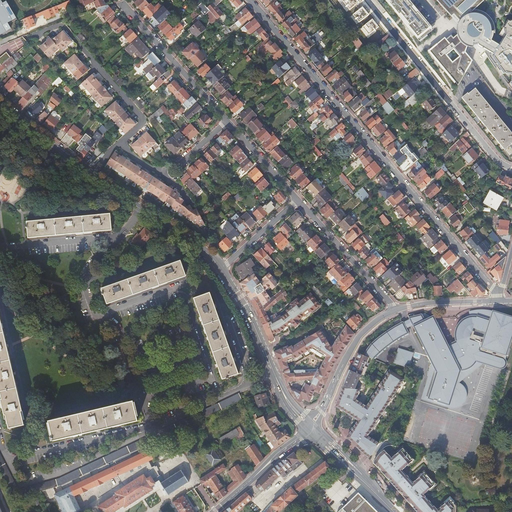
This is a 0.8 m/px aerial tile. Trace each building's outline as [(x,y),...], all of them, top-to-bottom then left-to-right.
[(16,19),(6,2),(2,4),(0,0),(0,35),(6,32),(10,29),(8,24),(12,22),(16,19)] [(72,5),(70,0),(62,3),(64,6),(65,8),(65,9),(72,5)] [(96,9),(106,6),(103,0),(79,0),(82,7),(93,2),(96,9)] [(131,0),(141,11),(142,10),(148,5),(144,0),(131,0)] [(274,15),(279,11),(276,8),(280,5),(275,0),(265,9),(268,11),(270,10),(274,15)] [(356,0),(342,0),(350,9),(358,2),(356,0)] [(432,30),(406,0),(386,0),(385,1),(418,41),(432,30)] [(436,0),(457,24),(484,0),(436,0)] [(207,8),(209,11),(217,19),(222,14),(213,2),(207,8)] [(154,8),(150,3),(148,5),(142,10),(150,19),(162,8),(159,4),(154,8)] [(114,13),(108,5),(106,6),(96,9),(107,20),(114,13)] [(369,15),(363,7),(353,15),(359,22),(369,15)] [(52,8),(46,10),(49,17),(54,15),(54,14),(52,8)] [(239,20),(248,12),(245,8),(235,16),(239,20)] [(49,17),(46,10),(32,16),(33,19),(44,15),(46,18),(49,17)] [(209,11),(206,14),(213,22),(217,19),(209,11)] [(282,22),(291,15),(289,11),(283,16),(279,11),(274,15),(279,21),(280,21),(282,22)] [(239,20),(235,23),(238,27),(248,18),(249,19),(252,16),(248,12),(239,20)] [(122,29),(125,33),(128,30),(125,26),(122,23),(121,23),(117,19),(113,15),(108,20),(111,24),(110,25),(117,33),(122,29)] [(483,18),(478,16),(473,15),(469,16),(464,18),(459,24),(457,31),(457,37),(460,42),(464,46),(467,47),(472,48),(477,48),(479,47),(482,46),(486,42),(487,40),(489,37),(490,33),(489,27),(487,22),(483,18)] [(33,19),(32,16),(21,21),(21,23),(24,22),(28,29),(36,26),(35,23),(33,19)] [(155,17),(151,21),(153,23),(153,24),(156,28),(162,22),(159,19),(157,20),(155,17)] [(287,30),(292,27),(289,24),(293,21),(291,17),(282,25),(287,30)] [(250,23),(249,22),(240,29),(241,30),(246,30),(247,29),(250,33),(255,29),(260,26),(255,19),(250,23)] [(493,55),(492,56),(499,66),(500,65),(502,68),(500,69),(501,70),(504,74),(504,73),(511,74),(511,75),(511,82),(508,84),(511,89),(511,19),(508,21),(507,20),(504,26),(503,26),(503,27),(503,28),(505,35),(503,37),(498,46),(493,55)] [(372,20),(363,27),(369,35),(378,27),(372,20)] [(165,21),(159,27),(165,34),(171,28),(170,27),(171,26),(167,22),(166,23),(165,21)] [(189,29),(197,37),(206,29),(198,21),(189,29)] [(179,26),(178,24),(166,35),(171,41),(180,32),(176,28),(177,27),(177,28),(179,26)] [(300,30),(295,24),(292,27),(287,30),(292,37),(300,30)] [(256,31),(253,33),(256,36),(259,34),(264,41),(268,38),(269,37),(261,28),(257,31),(256,31)] [(130,29),(123,35),(130,42),(136,36),(130,29)] [(60,34),(57,36),(68,48),(68,45),(71,43),(73,43),(63,31),(62,32),(60,33),(60,34)] [(307,40),(309,38),(303,32),(295,39),(300,46),(307,40)] [(392,37),(389,33),(378,41),(382,45),(392,37)] [(68,48),(57,36),(55,38),(53,39),(52,40),(60,50),(62,52),(62,50),(66,47),(68,48)] [(453,40),(451,37),(446,41),(444,39),(429,53),(457,86),(472,62),(465,52),(467,47),(464,46),(460,42),(457,37),(453,40)] [(58,49),(60,50),(52,40),(50,38),(49,39),(47,40),(45,42),(55,54),(55,52),(58,49)] [(135,39),(123,50),(130,58),(133,55),(134,55),(143,47),(135,39)] [(312,46),(307,40),(300,46),(305,52),(312,46)] [(498,46),(487,40),(486,42),(482,46),(479,47),(491,53),(493,55),(498,46)] [(53,54),(55,54),(45,42),(42,44),(42,45),(40,46),(39,47),(49,59),(50,57),(53,54)] [(198,51),(199,50),(192,43),(183,51),(186,54),(184,55),(188,60),(190,58),(198,51)] [(274,43),(268,49),(274,56),(273,57),(275,59),(276,58),(277,60),(282,55),(280,53),(282,52),(274,43)] [(143,47),(134,55),(139,61),(141,59),(148,53),(143,47)] [(312,60),(319,55),(323,52),(322,50),(320,52),(317,49),(315,51),(314,49),(308,55),(312,60)] [(198,51),(190,58),(197,67),(206,59),(198,51)] [(0,57),(0,64),(0,65),(11,57),(7,52),(0,57)] [(19,52),(14,54),(17,60),(22,57),(19,52)] [(160,61),(152,52),(148,56),(150,58),(142,65),(145,68),(143,70),(147,74),(157,64),(160,61)] [(386,56),(392,64),(399,58),(394,52),(391,54),(390,53),(386,56)] [(493,55),(491,53),(489,56),(497,67),(499,66),(492,56),(493,55)] [(75,54),(64,63),(78,80),(89,70),(75,54)] [(319,69),(324,65),(322,62),(324,60),(319,55),(312,60),(319,69)] [(16,64),(11,57),(0,65),(3,69),(7,72),(16,64)] [(399,58),(392,64),(399,72),(403,68),(402,67),(405,65),(399,58)] [(143,62),(141,59),(139,61),(135,65),(137,68),(143,62)] [(284,65),(279,61),(275,65),(272,67),(276,73),(275,74),(279,78),(290,68),(287,64),(286,66),(285,65),(284,65)] [(20,70),(16,64),(7,72),(9,75),(2,81),(5,84),(12,77),(20,70)] [(165,73),(157,64),(147,74),(145,75),(150,80),(156,75),(159,78),(165,73)] [(205,76),(211,70),(206,64),(197,71),(203,78),(205,76)] [(222,68),(218,64),(211,70),(205,76),(208,79),(210,82),(213,85),(222,78),(226,74),(222,68)] [(327,65),(321,70),(325,75),(331,70),(327,65)] [(50,67),(46,72),(33,85),(38,89),(37,90),(40,92),(42,94),(46,90),(58,76),(50,67)] [(288,86),(294,81),(293,80),(300,74),(295,67),(286,75),(289,78),(284,83),(288,86)] [(403,79),(407,84),(415,77),(418,75),(420,73),(416,68),(403,79)] [(171,74),(168,70),(150,87),(153,90),(171,74)] [(362,78),(365,75),(360,70),(356,73),(358,75),(356,78),(358,81),(360,79),(362,78)] [(335,77),(336,79),(337,79),(338,78),(341,75),(343,74),(341,72),(338,74),(335,71),(327,77),(330,81),(335,77)] [(86,89),(97,80),(92,75),(81,84),(86,89)] [(295,82),(304,92),(311,86),(302,76),(295,82)] [(333,85),(336,89),(346,81),(348,80),(344,76),(339,81),(335,84),(333,85)] [(362,79),(362,78),(360,79),(363,83),(365,82),(366,83),(365,84),(367,87),(371,83),(365,76),(362,79)] [(15,79),(12,77),(4,86),(8,89),(8,91),(9,92),(10,92),(11,92),(13,89),(18,84),(14,80),(15,79)] [(222,78),(213,85),(222,95),(230,87),(222,78)] [(31,88),(22,80),(18,84),(13,89),(22,98),(31,88)] [(101,85),(97,80),(86,89),(91,95),(101,85)] [(181,89),(173,80),(167,86),(175,95),(181,89)] [(417,92),(423,87),(417,80),(416,82),(415,81),(411,84),(414,88),(413,89),(415,93),(417,92)] [(346,81),(336,89),(341,95),(346,91),(350,88),(351,87),(346,81)] [(22,98),(15,106),(19,110),(37,90),(38,89),(33,85),(31,88),(22,98)] [(103,87),(101,85),(91,95),(92,96),(103,87)] [(107,92),(103,87),(92,96),(97,101),(107,92)] [(183,104),(190,97),(182,88),(175,95),(183,104)] [(312,88),(305,94),(311,100),(318,95),(312,88)] [(346,91),(341,95),(347,102),(352,98),(356,95),(350,88),(346,91)] [(384,93),(388,99),(394,94),(390,88),(384,93)] [(509,156),(511,153),(511,147),(510,145),(511,143),(511,133),(475,88),(462,99),(466,103),(509,156)] [(220,98),(228,107),(233,102),(231,99),(232,98),(227,91),(220,98)] [(53,92),(51,97),(50,100),(56,105),(57,106),(63,99),(53,92)] [(107,92),(97,101),(101,107),(112,97),(107,92)] [(362,92),(358,95),(363,100),(366,97),(362,92)] [(415,93),(414,94),(407,100),(412,106),(419,99),(415,94),(417,92),(415,93)] [(386,101),(379,93),(376,96),(383,105),(387,101),(386,101)] [(192,105),(197,101),(192,96),(187,100),(183,104),(188,109),(192,105)] [(312,101),(307,104),(314,113),(315,112),(323,106),(321,103),(322,102),(323,101),(319,96),(312,102),(312,101)] [(357,96),(352,100),(353,101),(348,104),(354,111),(359,107),(357,104),(361,101),(357,96)] [(377,99),(375,97),(368,103),(364,106),(366,108),(377,99)] [(429,98),(422,103),(429,111),(436,106),(429,98)] [(134,100),(133,102),(134,102),(138,107),(140,109),(143,106),(136,99),(134,100)] [(237,115),(242,110),(240,108),(243,105),(237,99),(229,106),(237,115)] [(290,104),(295,109),(299,104),(295,100),(290,104)] [(105,110),(125,133),(136,124),(116,101),(105,110)] [(393,110),(387,102),(382,106),(388,114),(393,110)] [(37,103),(29,110),(34,116),(41,109),(37,103)] [(202,108),(197,103),(183,116),(187,120),(189,122),(191,120),(189,119),(202,108)] [(163,105),(160,108),(168,117),(171,114),(163,105)] [(328,117),(333,113),(327,106),(320,111),(323,114),(320,116),(324,121),(326,119),(328,117)] [(440,107),(426,121),(430,125),(431,126),(444,112),(440,107)] [(156,118),(163,112),(160,108),(153,114),(156,118)] [(170,115),(168,117),(172,121),(173,119),(172,118),(175,115),(178,112),(180,114),(181,113),(177,108),(176,110),(173,112),(170,115)] [(253,117),(254,118),(255,117),(256,116),(249,108),(244,112),(243,111),(239,115),(244,119),(244,120),(243,122),(246,125),(253,117)] [(365,110),(359,116),(363,121),(369,115),(365,110)] [(47,114),(44,112),(36,118),(41,122),(47,114)] [(318,115),(315,112),(314,113),(309,117),(311,120),(318,115)] [(153,114),(148,118),(150,123),(156,118),(153,114)] [(326,119),(324,121),(330,128),(332,130),(338,125),(336,122),(339,120),(334,114),(329,118),(328,117),(326,119)] [(50,115),(43,124),(51,130),(58,122),(53,118),(50,115)] [(204,115),(198,120),(205,129),(209,125),(208,123),(211,120),(206,115),(205,116),(204,115)] [(448,124),(452,121),(447,115),(439,122),(439,121),(434,126),(441,133),(450,125),(448,124)] [(294,116),(292,119),(296,125),(299,127),(301,124),(294,116)] [(379,122),(381,121),(377,116),(373,119),(372,118),(365,124),(370,129),(376,123),(377,124),(379,122)] [(254,118),(247,124),(253,131),(256,135),(264,127),(255,117),(254,118)] [(296,125),(292,119),(288,122),(293,127),(296,125)] [(377,124),(371,129),(378,136),(385,130),(383,127),(385,125),(383,124),(381,125),(379,122),(377,124)] [(335,141),(342,135),(345,133),(344,132),(342,129),(345,127),(342,123),(334,130),(329,134),(332,138),(333,137),(335,141)] [(198,132),(191,124),(182,132),(189,140),(198,132)] [(79,130),(73,125),(67,133),(73,137),(72,138),(77,142),(80,138),(78,136),(79,134),(77,132),(79,130)] [(459,134),(451,125),(443,133),(451,142),(459,134)] [(267,126),(264,129),(269,135),(272,132),(267,126)] [(269,135),(264,129),(255,136),(261,142),(263,140),(265,142),(274,134),(272,132),(269,135)] [(355,140),(348,130),(345,133),(342,135),(345,138),(344,139),(347,143),(345,144),(347,146),(348,145),(349,146),(355,140)] [(78,155),(82,158),(87,152),(93,144),(94,144),(100,137),(97,131),(93,136),(90,140),(87,144),(80,153),(78,155)] [(179,131),(173,137),(176,141),(176,140),(182,148),(188,142),(182,135),(179,131)] [(453,145),(449,149),(451,151),(452,151),(455,149),(455,147),(457,145),(460,148),(459,150),(462,153),(467,149),(470,146),(464,140),(470,134),(467,131),(457,142),(455,143),(453,145)] [(234,137),(229,132),(225,132),(215,140),(219,144),(221,143),(224,146),(234,137)] [(157,143),(147,133),(136,142),(131,147),(141,157),(146,153),(151,148),(157,143)] [(379,140),(385,147),(391,142),(388,138),(389,137),(388,136),(387,137),(385,135),(379,140)] [(173,137),(172,136),(164,143),(174,154),(182,148),(176,141),(173,137)] [(277,146),(276,145),(279,142),(276,138),(273,141),(270,138),(263,145),(268,152),(269,151),(270,152),(277,146)] [(76,149),(80,153),(87,144),(83,141),(76,149)] [(391,142),(385,147),(392,155),(392,154),(394,156),(398,153),(397,152),(402,148),(400,146),(396,150),(394,148),(396,146),(393,142),(394,142),(393,141),(391,142)] [(223,150),(217,143),(211,148),(217,156),(223,150)] [(243,152),(237,145),(229,152),(235,159),(243,152)] [(277,146),(270,152),(279,162),(285,156),(277,146)] [(358,158),(363,154),(361,152),(364,150),(361,146),(353,152),(351,154),(355,158),(357,156),(358,158)] [(217,156),(211,148),(204,155),(210,162),(217,156)] [(321,153),(316,148),(313,150),(318,156),(321,154),(321,153)] [(419,159),(427,152),(426,149),(424,148),(415,155),(419,159)] [(471,148),(462,156),(469,164),(478,157),(471,148)] [(398,153),(394,156),(393,156),(400,164),(406,158),(400,151),(398,153)] [(111,167),(111,169),(120,156),(117,154),(115,153),(114,152),(106,165),(107,164),(111,167)] [(240,164),(247,157),(243,152),(236,158),(240,164)] [(372,162),(373,162),(371,160),(372,159),(366,152),(359,158),(363,163),(364,164),(365,165),(367,167),(367,166),(372,162)] [(285,156),(279,162),(285,169),(292,162),(286,155),(285,156)] [(120,156),(111,169),(113,168),(117,171),(117,173),(126,160),(124,159),(123,158),(122,157),(120,156)] [(209,166),(201,157),(193,163),(202,173),(209,166)] [(254,165),(247,157),(240,164),(239,165),(246,172),(254,165)] [(481,159),(472,166),(475,170),(475,169),(482,178),(484,176),(490,171),(486,167),(483,163),(484,162),(481,159)] [(126,160),(117,173),(119,172),(123,174),(123,176),(124,175),(132,163),(129,162),(129,161),(127,160),(126,160)] [(375,163),(373,161),(373,162),(372,162),(367,166),(367,167),(365,168),(369,173),(367,174),(370,178),(374,175),(380,170),(375,163)] [(132,163),(124,175),(126,176),(133,164),(132,163)] [(194,179),(202,173),(193,163),(186,170),(188,172),(188,173),(194,179)] [(441,163),(438,165),(442,169),(444,172),(446,170),(447,170),(444,166),(444,165),(442,163),(441,163)] [(136,166),(133,164),(126,176),(125,178),(127,177),(131,179),(131,181),(139,168),(138,168),(137,166),(136,166)] [(291,171),(289,173),(294,179),(302,172),(296,165),(290,170),(291,171)] [(341,165),(335,170),(339,174),(341,172),(344,169),(341,165)] [(142,170),(139,168),(131,181),(133,181),(137,183),(137,185),(145,172),(144,171),(143,170),(142,170)] [(254,181),(262,175),(256,168),(249,175),(254,181)] [(444,172),(442,169),(434,176),(437,180),(445,173),(444,172)] [(444,172),(445,173),(452,182),(456,179),(452,174),(451,175),(446,170),(444,172)] [(418,180),(419,179),(418,178),(419,177),(414,171),(409,175),(416,182),(418,180)] [(145,172),(137,185),(139,185),(142,187),(143,189),(144,188),(152,176),(151,176),(149,174),(147,173),(145,172)] [(202,188),(194,179),(188,172),(181,178),(184,185),(186,184),(195,195),(202,188)] [(341,172),(339,174),(339,175),(342,178),(347,184),(349,182),(341,172)] [(385,184),(389,180),(383,173),(376,178),(381,184),(383,186),(385,184)] [(303,174),(295,181),(302,188),(309,182),(303,174)] [(419,181),(416,183),(421,189),(424,187),(424,186),(429,182),(423,175),(419,179),(418,180),(419,181)] [(496,182),(509,190),(510,189),(511,185),(511,184),(511,183),(511,179),(506,176),(505,178),(500,175),(496,182)] [(153,177),(152,176),(144,188),(146,189),(153,177)] [(146,189),(145,190),(147,190),(150,192),(151,194),(159,181),(157,179),(155,178),(153,177),(146,189)] [(269,184),(263,177),(255,184),(261,191),(269,184)] [(325,186),(317,177),(306,186),(309,189),(310,190),(310,192),(311,193),(310,194),(313,197),(314,196),(321,190),(323,188),(325,186)] [(466,191),(456,179),(452,182),(462,194),(466,191)] [(397,189),(389,180),(385,184),(392,193),(397,189)] [(159,181),(151,194),(153,194),(157,196),(157,198),(165,185),(163,183),(161,182),(159,181)] [(165,185),(157,198),(159,197),(162,200),(163,202),(164,201),(172,189),(171,189),(169,187),(167,186),(165,185)] [(359,189),(355,193),(362,202),(368,197),(369,196),(362,188),(359,189)] [(173,190),(172,189),(164,201),(165,202),(173,190)] [(429,189),(424,193),(430,199),(434,195),(429,189)] [(165,202),(164,203),(166,202),(170,205),(171,207),(177,196),(179,194),(176,192),(174,191),(173,190),(165,202)] [(321,190),(314,196),(319,202),(317,204),(320,208),(324,204),(325,203),(329,199),(331,198),(326,192),(324,193),(321,190)] [(287,198),(280,191),(273,196),(280,204),(287,198)] [(390,196),(387,199),(393,206),(402,199),(404,197),(402,195),(398,191),(392,196),(391,195),(390,196)] [(502,198),(490,191),(484,203),(490,207),(491,206),(496,209),(502,198)] [(177,196),(171,207),(173,207),(176,209),(176,211),(182,203),(183,200),(177,196)] [(437,208),(435,210),(437,213),(441,210),(447,204),(445,201),(444,202),(439,197),(437,199),(437,198),(434,200),(436,202),(435,203),(434,204),(437,208)] [(326,204),(325,205),(320,210),(326,218),(333,212),(333,213),(337,209),(338,209),(329,199),(325,203),(326,204)] [(266,204),(263,207),(269,213),(276,207),(273,204),(274,203),(271,201),(267,205),(266,204)] [(403,201),(394,209),(402,218),(411,212),(407,208),(406,206),(406,205),(403,201)] [(463,206),(457,211),(458,212),(449,219),(451,221),(450,222),(454,227),(455,226),(455,227),(458,225),(457,224),(460,222),(463,219),(460,214),(465,210),(463,208),(464,207),(469,213),(474,209),(473,208),(468,202),(463,206)] [(185,205),(182,203),(176,211),(178,211),(184,215),(185,216),(188,211),(186,206),(185,205)] [(456,211),(449,203),(447,204),(441,210),(448,218),(456,211)] [(189,205),(186,206),(188,211),(185,216),(186,216),(192,220),(192,221),(193,220),(196,216),(192,214),(193,213),(192,210),(189,205)] [(260,206),(253,213),(260,221),(268,214),(260,206)] [(197,209),(192,210),(193,213),(192,214),(196,216),(193,220),(199,224),(200,226),(203,225),(206,226),(201,216),(197,209)] [(333,213),(329,216),(337,224),(338,224),(344,218),(337,209),(333,213)] [(417,222),(420,220),(417,216),(418,214),(415,210),(405,218),(412,227),(417,222)] [(296,212),(289,219),(296,226),(303,220),(296,212)] [(255,222),(247,213),(241,219),(249,228),(255,222)] [(385,217),(383,214),(379,217),(386,226),(390,223),(385,217)] [(106,215),(23,222),(23,227),(22,227),(22,229),(23,229),(24,238),(24,237),(32,236),(32,238),(43,237),(43,235),(60,234),(60,235),(71,234),(71,233),(88,231),(88,233),(99,232),(99,230),(107,230),(106,215)] [(348,215),(344,218),(338,224),(341,227),(342,228),(343,229),(345,232),(349,229),(355,224),(355,223),(348,215)] [(233,221),(230,224),(239,234),(243,231),(242,230),(247,226),(241,219),(239,217),(234,222),(233,221)] [(429,227),(423,219),(416,225),(422,232),(423,232),(424,234),(429,230),(427,228),(429,227)] [(495,220),(495,225),(499,226),(499,228),(498,228),(497,231),(498,231),(498,234),(501,235),(502,234),(507,235),(509,222),(506,222),(505,223),(500,222),(500,221),(495,220)] [(284,221),(277,227),(279,229),(286,223),(284,221)] [(230,224),(228,222),(225,225),(227,227),(222,231),(230,240),(235,236),(236,238),(240,235),(239,234),(230,224)] [(286,223),(279,229),(282,232),(284,235),(291,229),(286,223)] [(362,232),(355,224),(349,229),(350,231),(344,237),(350,243),(362,232)] [(296,231),(306,242),(307,242),(314,235),(307,227),(306,228),(305,229),(302,225),(296,231)] [(460,233),(466,241),(473,234),(468,228),(468,227),(467,228),(467,227),(460,233)] [(482,227),(473,235),(476,238),(485,230),(482,227)] [(137,237),(135,236),(132,241),(138,246),(142,242),(144,244),(152,234),(144,228),(139,235),(137,237)] [(424,234),(421,237),(430,248),(438,240),(436,238),(438,237),(432,229),(430,230),(429,230),(424,234)] [(286,236),(285,237),(286,239),(294,232),(292,230),(288,233),(290,234),(287,237),(286,236)] [(401,236),(397,231),(393,234),(401,242),(404,239),(401,236)] [(285,237),(281,233),(273,239),(278,244),(277,245),(281,249),(286,244),(289,242),(286,239),(285,237)] [(307,242),(315,251),(319,248),(319,247),(317,245),(322,241),(315,234),(314,235),(307,242)] [(232,244),(226,238),(219,244),(225,251),(232,244)] [(359,238),(355,241),(352,245),(355,249),(363,243),(359,238)] [(440,240),(434,246),(440,253),(447,248),(440,240)] [(266,247),(264,249),(270,254),(274,250),(268,243),(265,246),(266,247)] [(319,248),(315,251),(320,258),(324,254),(325,255),(330,250),(324,244),(319,248)] [(472,250),(479,258),(484,254),(486,252),(479,244),(472,250)] [(369,253),(370,255),(372,253),(378,248),(376,246),(369,253),(368,252),(367,253),(363,248),(358,252),(364,258),(369,253)] [(381,249),(379,247),(378,248),(372,253),(372,254),(365,260),(371,266),(374,263),(375,265),(383,257),(379,251),(381,249)] [(256,253),(253,255),(264,267),(265,266),(267,268),(271,264),(272,263),(274,261),(261,248),(257,252),(256,253)] [(501,250),(499,248),(497,249),(503,256),(505,254),(505,253),(502,250),(501,250)] [(449,251),(442,257),(448,264),(456,258),(449,251)] [(339,260),(331,252),(323,259),(325,261),(327,263),(331,268),(335,265),(334,264),(339,260)] [(489,260),(484,254),(479,258),(487,268),(489,267),(490,268),(494,265),(493,263),(499,258),(496,254),(495,255),(495,256),(489,260)] [(493,266),(488,271),(496,281),(499,281),(500,279),(504,265),(506,256),(495,265),(496,267),(495,268),(493,266)] [(388,263),(383,258),(379,262),(380,263),(373,269),(377,273),(380,270),(382,273),(386,269),(384,267),(388,263)] [(236,268),(244,280),(254,273),(250,268),(254,265),(250,259),(236,268)] [(177,261),(98,289),(99,293),(98,294),(99,296),(100,295),(103,304),(104,304),(104,303),(111,300),(112,302),(122,298),(121,297),(137,291),(138,292),(148,289),(148,287),(164,282),(164,283),(174,280),(174,278),(182,276),(177,261)] [(399,266),(396,262),(381,276),(384,279),(387,276),(392,281),(401,273),(397,268),(399,266)] [(459,274),(460,273),(464,270),(465,269),(464,268),(459,262),(453,268),(457,272),(456,273),(457,273),(458,273),(459,274)] [(331,268),(329,271),(338,281),(340,280),(347,274),(337,263),(335,265),(331,268)] [(422,272),(420,270),(409,279),(415,287),(427,277),(426,276),(422,272)] [(404,274),(402,272),(401,273),(392,281),(389,283),(395,291),(405,283),(400,277),(404,274)] [(463,275),(461,277),(462,280),(465,278),(468,282),(473,278),(467,272),(463,275)] [(244,280),(240,282),(251,299),(256,295),(263,306),(271,298),(265,290),(269,287),(272,290),(276,286),(275,284),(276,282),(272,277),(273,277),(269,273),(262,279),(263,280),(260,282),(258,280),(254,273),(244,280)] [(338,281),(338,282),(342,286),(340,288),(343,291),(347,288),(348,287),(351,284),(350,283),(354,280),(347,273),(347,274),(340,280),(338,281)] [(426,276),(427,277),(432,284),(438,279),(434,276),(433,277),(429,273),(426,276)] [(457,279),(446,288),(450,293),(454,290),(457,293),(464,287),(457,279)] [(474,279),(464,287),(473,296),(476,293),(479,296),(480,295),(481,296),(484,294),(484,292),(474,279)] [(415,287),(410,280),(400,288),(403,292),(405,294),(409,293),(412,292),(416,291),(415,287)] [(364,291),(356,282),(346,291),(348,292),(350,290),(357,298),(364,291)] [(282,288),(281,289),(280,290),(271,298),(263,306),(257,311),(259,316),(266,312),(265,311),(271,307),(281,298),(283,296),(283,297),(286,295),(282,288)] [(365,303),(372,297),(367,291),(359,298),(360,299),(361,298),(365,303)] [(205,293),(189,299),(217,378),(233,373),(205,293)] [(273,337),(281,334),(280,331),(282,328),(286,325),(287,326),(288,325),(291,323),(293,326),(294,327),(299,323),(297,320),(303,315),(303,316),(304,316),(309,311),(310,312),(311,311),(318,306),(319,305),(313,298),(309,294),(299,302),(296,299),(292,302),(289,304),(291,306),(289,307),(285,311),(286,313),(281,317),(279,315),(277,316),(277,317),(275,319),(277,323),(273,325),(269,327),(273,337)] [(263,306),(256,295),(251,299),(257,311),(263,306)] [(374,298),(367,304),(372,310),(375,308),(377,309),(380,305),(374,298)] [(408,317),(409,319),(412,325),(413,327),(431,364),(430,364),(427,375),(428,375),(421,398),(444,406),(450,407),(453,408),(455,408),(458,407),(460,406),(462,405),(464,403),(465,401),(467,399),(467,397),(467,395),(467,393),(467,391),(466,388),(465,386),(463,385),(461,383),(460,382),(483,363),(501,369),(503,368),(505,367),(506,365),(507,364),(507,362),(506,360),(505,358),(506,356),(511,335),(511,317),(492,311),(492,312),(488,311),(485,310),(480,310),(475,311),(469,312),(470,316),(467,317),(465,318),(463,319),(462,320),(460,321),(459,323),(456,327),(455,330),(454,332),(454,335),(455,340),(455,341),(448,345),(438,325),(438,324),(437,322),(436,321),(434,316),(431,318),(426,315),(422,314),(408,317)] [(267,315),(260,318),(262,324),(268,322),(271,320),(274,318),(275,319),(277,317),(277,316),(276,313),(274,314),(268,317),(267,315)] [(353,315),(347,322),(354,329),(360,322),(359,321),(362,319),(362,318),(358,314),(357,314),(354,316),(353,315)] [(268,322),(269,327),(273,325),(277,323),(275,319),(274,318),(271,320),(268,322)] [(406,321),(403,322),(405,328),(409,326),(412,325),(409,319),(406,321)] [(273,338),(273,337),(269,327),(268,322),(262,324),(270,342),(273,340),(273,338)] [(368,356),(374,358),(376,355),(377,357),(383,351),(382,349),(386,347),(389,344),(390,345),(397,341),(396,339),(400,337),(404,335),(404,336),(408,334),(408,333),(405,328),(403,322),(402,322),(393,326),(386,331),(378,337),(371,343),(367,349),(364,354),(368,356)] [(284,347),(274,351),(282,370),(283,369),(288,368),(286,365),(285,362),(292,358),(293,360),(293,359),(301,355),(308,350),(311,348),(322,355),(325,357),(319,370),(317,369),(313,380),(310,386),(305,382),(302,388),(297,400),(301,402),(303,399),(309,402),(309,401),(312,395),(314,391),(318,393),(321,388),(323,384),(324,385),(328,378),(327,378),(333,366),(333,365),(335,363),(339,357),(339,356),(344,349),(348,342),(355,333),(347,324),(339,336),(338,336),(334,342),(334,343),(332,347),(329,345),(320,330),(293,346),(292,345),(288,347),(288,346),(284,347)] [(0,347),(0,420),(2,430),(19,426),(0,347)] [(321,357),(322,355),(311,348),(308,350),(309,352),(311,351),(321,357)] [(412,353),(398,348),(393,362),(407,367),(412,353)] [(359,352),(350,370),(360,374),(368,356),(364,354),(359,352)] [(295,380),(313,380),(317,369),(308,370),(306,372),(292,374),(292,372),(290,372),(285,373),(283,373),(287,382),(295,380)] [(344,380),(342,388),(354,388),(360,374),(350,370),(349,369),(344,380)] [(342,388),(335,406),(337,406),(340,408),(343,410),(345,412),(346,411),(350,414),(354,416),(359,420),(356,425),(355,424),(354,426),(353,427),(351,430),(348,436),(352,442),(355,446),(363,454),(365,455),(367,456),(369,458),(370,457),(375,449),(379,443),(374,440),(371,438),(367,436),(373,426),(375,423),(376,424),(379,418),(378,418),(380,414),(382,411),(386,405),(389,402),(390,400),(390,401),(390,400),(393,397),(396,391),(399,388),(399,387),(398,387),(399,385),(401,382),(403,379),(389,370),(389,371),(385,376),(382,381),(381,381),(377,387),(378,388),(375,393),(371,398),(369,402),(370,403),(367,408),(362,405),(358,402),(355,400),(355,399),(356,397),(358,391),(359,388),(358,388),(354,388),(342,388)] [(291,389),(297,400),(302,388),(299,387),(296,390),(295,389),(291,389)] [(269,403),(265,392),(254,396),(258,407),(269,403)] [(201,419),(242,400),(239,393),(198,413),(201,419)] [(45,421),(40,422),(44,438),(42,438),(43,442),(45,442),(53,440),(53,438),(121,422),(121,424),(129,422),(125,403),(125,402),(120,403),(112,405),(103,407),(103,409),(88,412),(87,411),(78,413),(78,414),(62,418),(62,417),(52,419),(53,419),(45,421)] [(270,441),(264,445),(269,453),(273,450),(280,444),(291,437),(286,430),(281,433),(279,429),(282,426),(278,420),(277,420),(273,411),(264,416),(258,418),(255,419),(270,441)] [(160,430),(163,437),(194,423),(191,416),(160,430)] [(239,426),(236,428),(245,443),(248,441),(239,426)] [(58,486),(154,441),(151,435),(59,478),(19,489),(21,496),(40,491),(58,486)] [(256,466),(263,459),(253,444),(246,449),(245,448),(245,449),(256,466)] [(212,448),(204,454),(212,465),(220,459),(212,448)] [(377,466),(376,466),(376,467),(377,466),(380,469),(380,470),(381,471),(386,477),(387,478),(388,478),(390,481),(391,481),(390,482),(391,482),(392,483),(394,486),(396,488),(397,489),(398,489),(399,491),(402,494),(402,495),(409,503),(410,503),(413,506),(412,507),(413,508),(417,511),(455,511),(456,505),(454,503),(449,498),(440,506),(438,508),(436,508),(424,494),(424,493),(428,489),(433,485),(431,483),(433,482),(430,478),(428,477),(425,473),(424,475),(422,473),(418,477),(414,480),(414,481),(412,481),(411,482),(409,480),(410,479),(407,476),(402,470),(402,468),(403,468),(407,465),(411,460),(410,459),(411,457),(408,454),(407,452),(404,449),(402,450),(400,449),(396,453),(392,456),(390,456),(384,449),(378,454),(374,461),(373,462),(375,464),(377,466)] [(74,511),(80,509),(73,496),(152,459),(148,450),(69,487),(53,495),(61,511),(74,511)] [(270,470),(255,485),(260,491),(263,488),(264,490),(275,479),(276,478),(281,474),(284,478),(302,464),(292,452),(285,459),(280,462),(279,462),(270,470)] [(409,453),(408,454),(411,457),(410,459),(411,460),(407,465),(408,465),(415,460),(409,453)] [(0,471),(10,490),(16,487),(0,454),(0,471)] [(271,505),(265,511),(276,511),(277,511),(278,511),(297,495),(296,494),(308,485),(308,486),(315,480),(314,480),(329,468),(324,462),(291,488),(271,505)] [(240,482),(245,477),(237,465),(231,468),(232,469),(229,472),(234,481),(224,489),(215,475),(225,469),(225,468),(223,463),(222,464),(223,464),(215,469),(199,479),(202,484),(203,483),(207,481),(219,500),(240,482)] [(116,494),(98,506),(101,511),(112,511),(123,505),(124,507),(153,489),(158,486),(164,496),(167,494),(168,494),(168,495),(169,495),(168,494),(172,491),(173,492),(174,492),(173,491),(177,488),(178,489),(179,488),(178,488),(182,485),(183,486),(184,485),(183,484),(187,482),(187,483),(188,482),(188,481),(186,479),(187,479),(187,478),(186,478),(182,473),(183,473),(183,472),(182,472),(181,470),(180,470),(180,469),(179,470),(179,471),(176,473),(175,472),(174,473),(175,474),(171,476),(171,475),(169,476),(170,477),(167,479),(166,478),(165,479),(165,480),(163,481),(160,475),(152,480),(150,476),(146,479),(144,475),(115,493),(116,494)] [(431,478),(430,478),(433,482),(431,483),(433,485),(428,489),(429,490),(430,490),(436,484),(431,478)] [(224,511),(225,511),(234,511),(250,499),(251,499),(251,498),(248,495),(249,493),(253,490),(251,488),(242,495),(240,497),(239,498),(235,501),(224,511)] [(378,511),(358,491),(336,511),(378,511)] [(178,511),(193,511),(183,495),(172,502),(178,511)] [(439,505),(440,506),(449,498),(454,503),(454,501),(450,495),(440,504),(439,505)]
